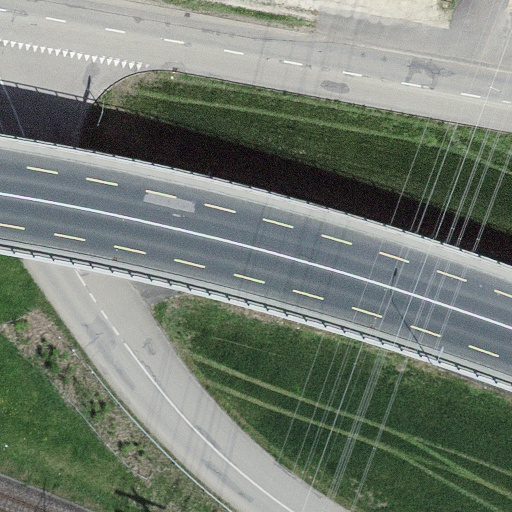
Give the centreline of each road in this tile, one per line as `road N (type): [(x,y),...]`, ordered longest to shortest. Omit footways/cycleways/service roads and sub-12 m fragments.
road 1 (primary): [(0,201),(128,222),(349,282),(511,340)]
road 2 (tertiary): [(0,18),(511,108)]
road 3 (tertiary): [(0,122),(98,326),(250,491),(285,511)]
